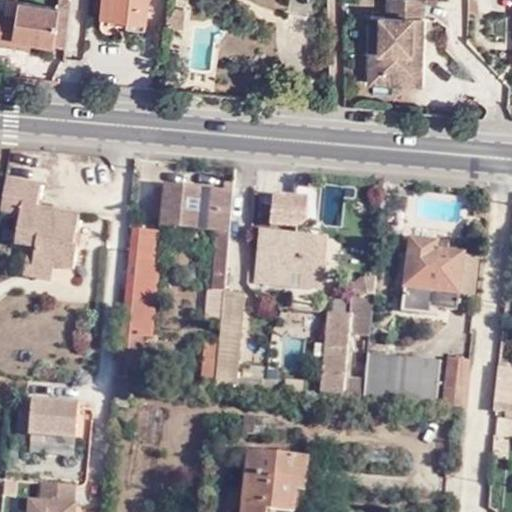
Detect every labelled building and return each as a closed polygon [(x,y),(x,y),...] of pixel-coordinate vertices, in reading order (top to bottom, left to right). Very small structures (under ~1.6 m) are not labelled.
[(0,44),(11,46),(13,39),(30,41),(52,46),(64,47),(70,0),(69,0),(59,0),(58,9),(18,2),(15,17),(0,14),(0,44)] [(3,10),(1,14),(15,17),(18,2),(13,0),(3,10)] [(106,19),(108,0),(101,0),(99,18),(106,19)] [(108,0),(106,19),(143,23),(145,0),(108,0)] [(422,0),(385,0),(386,14),(379,14),(378,48),(368,48),(368,70),(420,72),(421,50),(415,51),(416,42),(421,42),(422,0)] [(184,8),(167,6),(166,6),(164,28),(165,28),(181,29),(184,8)] [(370,14),(368,48),(378,48),(379,14),(370,14)] [(28,50),(30,41),(13,39),(11,46),(28,50)] [(170,63),(161,62),(160,73),(170,74),(170,63)] [(419,83),(420,72),(368,70),(368,81),(419,83)] [(41,186),(7,180),(2,211),(22,215),(16,243),(37,247),(35,259),(35,262),(55,266),(74,269),(78,245),(70,244),(71,235),(76,235),(79,216),(37,209),(41,186)] [(232,233),(234,215),(236,195),(226,194),(167,188),(166,195),(157,194),(153,224),(163,226),(163,231),(217,235),(221,236),(222,232),(232,233)] [(262,194),(259,223),(300,228),(308,221),(310,199),(296,197),(262,194)] [(133,232),(119,378),(131,379),(137,380),(138,380),(141,339),(153,339),(160,269),(155,268),(158,235),(133,232)] [(212,292),(227,293),(232,233),(222,232),(221,236),(217,235),(212,292)] [(299,242),(299,236),(261,232),(256,272),(289,275),(303,277),(301,290),(323,292),(328,245),(299,242)] [(81,236),(76,235),(71,235),(70,244),(78,245),(80,246),(81,236)] [(329,239),(299,236),(299,242),(328,245),(329,239)] [(459,296),(464,258),(464,256),(451,254),(452,247),(413,242),(404,314),(432,317),(433,310),(457,313),(459,296)] [(53,280),(55,266),(35,262),(35,259),(28,258),(24,275),(53,280)] [(479,260),(464,258),(459,296),(474,297),(479,260)] [(289,275),(256,272),(255,284),(288,288),(289,275)] [(351,286),(350,293),(375,295),(376,275),(365,274),(351,286)] [(236,389),(262,391),(262,382),(238,379),(246,295),(227,293),(222,345),(218,387),(236,389)] [(355,299),(353,317),(351,334),(371,336),(374,301),(355,299)] [(322,396),(344,398),(347,377),(351,334),(353,317),(330,315),(323,384),(322,396)] [(222,345),(207,344),(203,386),(218,387),(222,345)] [(367,379),(365,400),(366,400),(437,406),(437,407),(441,361),(370,355),(367,379)] [(444,407),(464,409),(470,361),(449,359),(444,407)] [(497,412),(505,412),(510,370),(510,363),(500,362),(494,412),(497,412)] [(367,379),(347,377),(344,398),(365,400),(367,379)] [(119,378),(117,378),(114,407),(128,407),(131,379),(119,378)] [(268,380),(267,391),(286,393),(286,381),(268,380)] [(286,381),(286,393),(322,396),(323,384),(286,381)] [(85,405),(38,401),(35,434),(82,438),(85,405)] [(271,418),(245,417),(244,434),(270,435),(271,418)] [(0,455),(0,476),(9,477),(11,450),(1,450),(0,455)] [(244,511),(291,511),(294,490),(303,491),(306,459),(250,453),(244,511)] [(77,486),(44,483),(42,503),(32,502),(31,511),(77,511),(78,506),(75,505),(77,486)]
